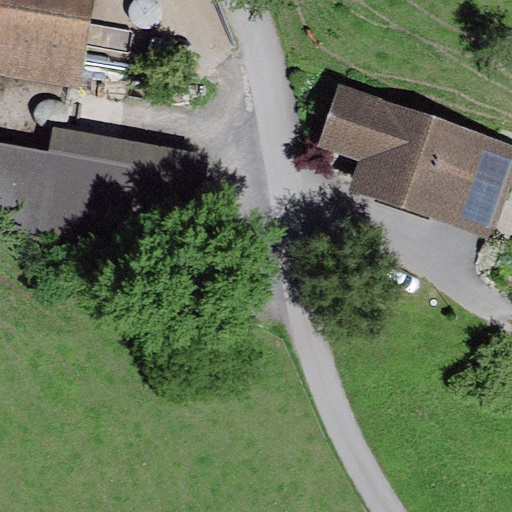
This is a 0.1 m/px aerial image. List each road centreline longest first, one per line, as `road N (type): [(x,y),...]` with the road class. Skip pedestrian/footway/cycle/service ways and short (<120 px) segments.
road 1 (track): [(397,511),(340,409),(300,302),(247,23),(235,0)]
road 2 (track): [(511,313),(420,245),(325,197),(278,185)]
